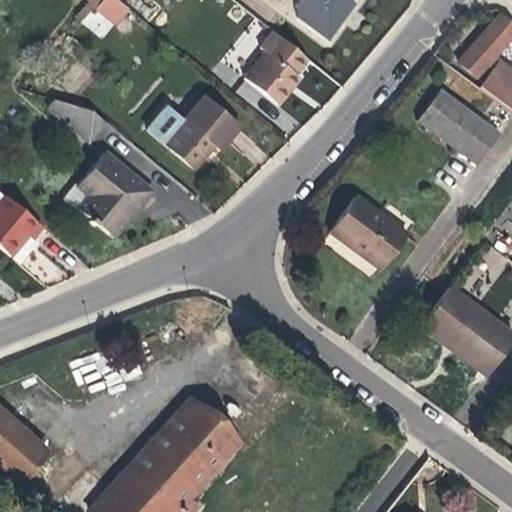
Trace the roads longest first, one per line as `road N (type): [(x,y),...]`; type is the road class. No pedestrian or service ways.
road 1 (unclassified): [(213,246),(274,321),(511,492)]
road 2 (residential): [(446,0),(213,246)]
road 3 (residential): [(213,246),(0,329)]
road 4 (unknown): [(355,379),(452,228)]
